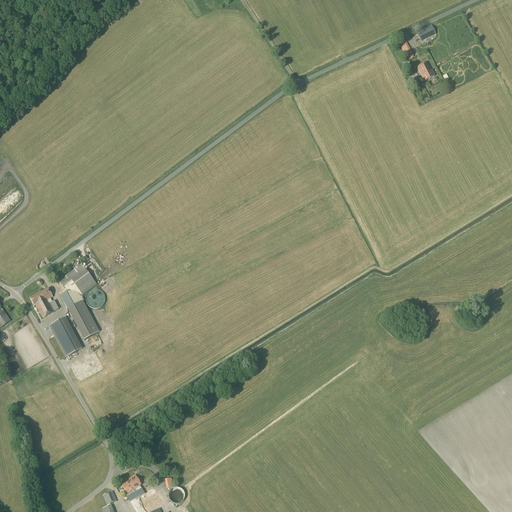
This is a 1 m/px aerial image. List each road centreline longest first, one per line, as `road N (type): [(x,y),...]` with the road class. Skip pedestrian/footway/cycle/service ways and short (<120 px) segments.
road 1 (unclassified): [(475,0),(287,89),(13,294)]
road 2 (unclassified): [(72,511),(112,476),(111,451),(13,294)]
